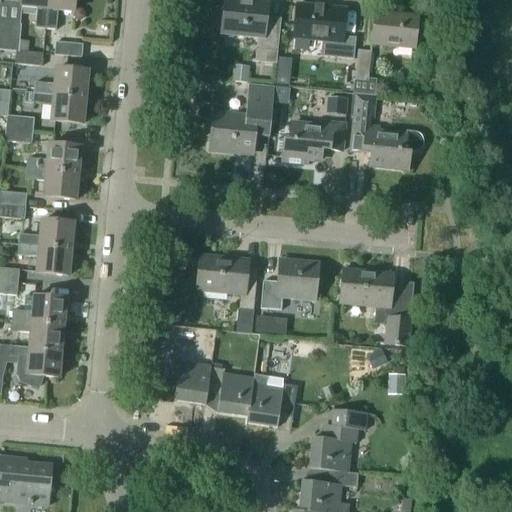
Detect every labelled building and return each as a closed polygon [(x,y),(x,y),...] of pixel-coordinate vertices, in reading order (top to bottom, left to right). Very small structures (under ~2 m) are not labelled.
[(33,29),(45,30),(47,0),(20,0),(20,7),(35,9),(33,29)] [(74,0),(47,0),(45,30),(54,31),(56,10),(73,12),(74,0)] [(256,37),(253,63),(274,65),(279,19),(264,18),(266,2),(242,0),(224,0),(221,34),(256,37)] [(297,5),(293,37),(320,40),(318,56),(352,59),(354,38),(342,37),(345,10),(297,5)] [(77,10),(74,13),(73,18),(76,21),(80,22),(84,19),(85,15),(82,11),(77,10)] [(373,14),(371,44),(412,48),(415,17),(373,14)] [(7,24),(5,51),(15,52),(17,52),(18,42),(20,25),(7,24)] [(18,42),(17,52),(28,53),(29,43),(18,42)] [(81,58),(82,45),(57,42),(55,55),(81,58)] [(15,52),(14,64),(40,66),(41,55),(28,53),(17,52),(15,52)] [(354,80),(353,94),(375,96),(377,80),(368,79),(370,54),(357,53),(355,80),(354,80)] [(233,66),(231,82),(247,84),(249,68),(233,66)] [(34,82),(33,94),(85,99),(87,71),(56,68),(54,84),(34,82)] [(289,76),(275,75),(275,84),(288,86),(289,76)] [(250,154),(252,136),(267,138),(272,87),(248,85),(245,117),(212,114),(209,150),(250,154)] [(0,103),(8,104),(9,91),(0,90),(0,103)] [(82,125),(85,99),(33,94),(25,93),(24,103),(32,103),(32,104),(52,106),(50,122),(82,125)] [(354,116),(373,118),(375,98),(356,96),(354,116)] [(327,98),(325,115),(345,116),(346,100),(327,98)] [(8,104),(0,103),(0,115),(7,116),(8,104)] [(6,129),(33,132),(34,119),(7,116),(6,129)] [(305,166),(306,160),(319,161),(320,144),(328,145),(328,150),(341,151),(344,124),(318,122),(318,128),(288,125),(287,137),(283,137),(280,163),(305,166)] [(405,133),(404,137),(377,134),(378,127),(353,125),(350,152),(363,153),(363,148),(371,149),(369,167),(407,171),(408,153),(411,154),(416,153),(420,149),(422,145),(421,139),(418,135),(413,134),(405,133)] [(33,132),(6,129),(4,141),(32,144),(33,132)] [(26,159),(25,169),(77,174),(80,147),(48,144),(47,161),(26,159)] [(75,201),(77,174),(25,169),(24,179),(45,181),(43,198),(75,201)] [(0,192),(0,193),(0,204),(25,207),(26,195),(0,192)] [(25,207),(0,204),(0,218),(24,221),(25,207)] [(19,233),(18,244),(70,249),(73,222),(41,219),(40,235),(19,233)] [(67,275),(70,249),(18,244),(17,254),(37,256),(36,272),(67,275)] [(243,269),(244,258),(202,254),(199,290),(238,293),(237,309),(253,311),(257,271),(243,269)] [(314,300),(317,264),(278,261),(276,283),(261,281),(259,309),(281,311),(282,297),(314,300)] [(0,268),(0,281),(17,283),(19,270),(0,268)] [(388,291),(390,272),(345,268),(342,304),(375,307),(373,324),(387,326),(385,345),(407,347),(410,321),(399,320),(402,292),(388,291)] [(17,283),(0,281),(0,293),(16,295),(17,283)] [(12,310),(11,320),(63,325),(65,299),(33,296),(32,312),(12,310)] [(255,317),(254,333),(268,334),(269,319),(255,317)] [(30,333),(28,349),(60,352),(63,325),(11,320),(10,331),(30,333)] [(235,333),(251,334),(251,325),(235,324),(235,333)] [(60,352),(28,349),(0,345),(0,365),(1,358),(6,358),(10,358),(21,359),(20,374),(21,381),(37,387),(42,376),(58,377),(60,352)] [(206,394),(210,368),(211,367),(179,363),(180,357),(166,356),(163,381),(176,382),(173,401),(205,406),(206,394)] [(223,370),(210,368),(206,394),(217,396),(215,414),(246,418),(251,385),(252,379),(223,375),(223,370)] [(252,379),(251,385),(246,418),(246,424),(276,429),(279,410),(293,412),(296,386),(282,384),(282,379),(253,375),(252,379)] [(404,376),(387,376),(387,390),(404,390),(404,376)] [(331,427),(325,426),(324,440),(311,439),(309,471),(320,472),(353,474),(353,472),(349,472),(351,444),(355,444),(357,430),(365,430),(366,413),(333,411),(331,427)] [(50,473),(13,469),(13,461),(0,459),(0,500),(47,505),(50,473)] [(357,475),(353,474),(320,472),(319,483),(301,481),(298,511),(348,511),(349,505),(339,504),(341,486),(356,488),(357,475)] [(401,500),(399,511),(409,511),(411,501),(401,500)]
